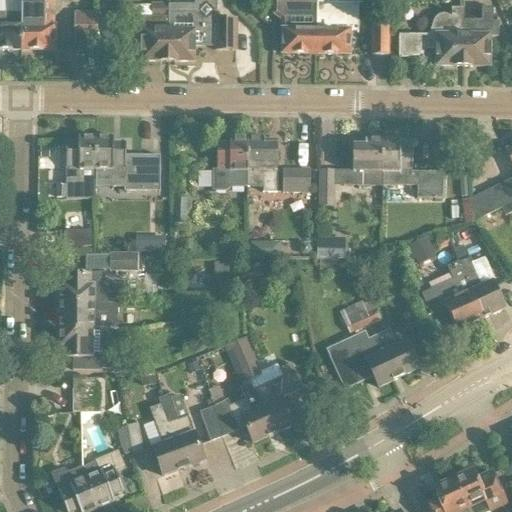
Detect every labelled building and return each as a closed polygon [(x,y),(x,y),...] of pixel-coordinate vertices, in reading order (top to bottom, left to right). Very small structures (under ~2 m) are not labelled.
[(21,15),(21,52),(54,53),(54,0),(22,0),(23,15),(21,15)] [(97,0),(98,13),(98,28),(110,28),(110,0),(97,0)] [(315,56),(316,5),(273,4),(273,17),(282,23),(282,56),(315,56)] [(316,5),(315,56),(349,57),(349,33),(359,33),(359,5),(316,5)] [(168,15),(168,6),(152,6),(152,19),(141,18),(141,64),(167,64),(168,15)] [(463,22),(462,69),(489,69),(489,39),(498,39),(498,23),(496,23),(496,18),(492,18),(492,9),(481,9),(481,22),(463,22)] [(462,69),(463,22),(463,10),(451,10),(450,16),(445,16),(440,17),(436,20),(433,24),(428,37),(398,37),(398,59),(422,59),(425,50),(436,50),(436,68),(462,69)] [(98,28),(98,13),(74,13),(75,45),(98,45),(98,28)] [(0,52),(21,52),(21,15),(0,15),(0,52)] [(217,18),(217,29),(203,28),(203,24),(195,16),(168,15),(167,64),(194,64),(194,48),(215,48),(215,52),(236,53),(236,18),(217,18)] [(373,21),(373,56),(390,57),(390,21),(373,21)] [(95,171),(96,139),(78,139),(78,145),(66,145),(65,171),(78,171),(78,183),(66,183),(66,187),(56,187),(56,200),(66,200),(66,201),(95,201),(96,182),(96,171),(95,171)] [(160,158),(125,158),(125,146),(113,145),(113,139),(96,139),(95,171),(96,171),(96,182),(125,182),(125,193),(159,193),(160,158)] [(247,189),(247,141),(230,141),(230,147),(217,147),(217,172),(213,171),(213,192),(227,193),(232,189),(247,189)] [(247,141),(247,189),(264,189),(264,194),(277,194),(277,147),(265,147),(265,141),(247,141)] [(382,187),(382,142),(365,142),(365,148),(353,148),(352,173),(343,173),(343,187),(382,187)] [(382,142),(382,187),(418,188),(418,200),(442,200),(442,175),(412,174),(412,149),(400,148),(400,142),(382,142)] [(511,147),(505,151),(511,167),(511,180),(470,201),(479,221),(503,210),(506,217),(511,214),(511,147)] [(48,148),(40,148),(40,159),(48,159),(48,148)] [(283,195),(311,195),(311,172),(283,172),(283,195)] [(334,208),(335,187),(335,173),(320,173),(319,208),(334,208)] [(186,209),(173,209),(173,225),(186,226),(186,209)] [(92,233),(83,233),(63,234),(64,249),(76,249),(76,252),(87,252),(87,248),(92,248),(92,233)] [(319,262),(339,262),(343,262),(343,250),(332,250),(332,240),(318,239),(317,261),(319,262)] [(435,244),(438,252),(449,248),(445,239),(435,244)] [(152,241),(152,252),(163,252),(163,241),(152,241)] [(427,241),(411,249),(419,267),(435,259),(427,241)] [(254,245),(254,259),(280,259),(280,245),(254,245)] [(464,276),(484,321),(504,311),(491,282),(482,287),(470,260),(469,261),(463,247),(454,252),(459,264),(457,265),(462,277),(464,276)] [(110,256),(110,273),(138,274),(138,257),(110,256)] [(231,263),(213,264),(215,287),(233,285),(231,263)] [(456,333),(484,321),(464,276),(462,277),(457,265),(448,269),(454,282),(421,296),(430,317),(446,310),(456,333)] [(261,268),(244,273),(251,294),(268,289),(261,268)] [(95,304),(108,305),(108,292),(104,288),(104,276),(67,275),(67,288),(60,288),(60,305),(95,305),(95,304)] [(227,295),(218,298),(221,310),(231,307),(227,295)] [(362,304),(371,324),(379,320),(370,300),(362,304)] [(60,330),(94,331),(94,330),(108,330),(109,305),(108,305),(95,304),(95,305),(60,305),(60,306),(61,306),(61,329),(60,329),(60,330)] [(349,335),(371,324),(362,304),(340,314),(349,335)] [(94,359),(94,331),(60,330),(60,348),(66,348),(66,360),(72,360),(72,372),(103,373),(103,371),(112,371),(112,359),(94,359)] [(378,336),(398,381),(418,371),(405,342),(395,347),(389,332),(378,336)] [(330,358),(329,359),(344,392),(373,379),(378,390),(398,381),(378,336),(368,341),(345,352),(348,358),(335,364),(333,365),(330,358)] [(249,383),(250,383),(262,377),(245,340),(241,342),(251,366),(243,369),(249,383)] [(253,391),(250,383),(249,383),(243,369),(251,366),(241,342),(225,349),(242,389),(240,390),(245,401),(231,407),(228,402),(214,409),(223,439),(245,429),(253,446),(273,437),(253,391)] [(187,367),(190,375),(200,371),(197,364),(187,367)] [(253,391),(273,437),(293,428),(281,401),(302,391),(291,366),(280,371),(283,378),(253,391)] [(154,377),(141,379),(142,388),(156,386),(154,377)] [(84,403),(98,403),(98,380),(73,380),(73,392),(84,392),(84,403)] [(98,414),(98,403),(84,403),(84,392),(73,392),(73,414),(98,414)] [(160,407),(184,471),(204,464),(188,418),(177,422),(169,397),(158,401),(160,407)] [(163,479),(184,471),(160,407),(149,410),(161,444),(161,446),(152,449),(163,479)] [(214,443),(223,439),(214,409),(199,414),(210,444),(214,443)] [(139,425),(128,427),(132,455),(143,453),(139,425)] [(85,480),(98,511),(114,504),(112,499),(123,494),(115,474),(125,470),(118,453),(95,462),(94,463),(99,474),(85,480)] [(85,480),(81,469),(65,475),(64,471),(51,476),(65,511),(79,511),(94,511),(98,511),(85,480)] [(453,482),(466,511),(467,511),(466,511),(494,511),(506,507),(493,478),(477,485),(472,474),(453,482)] [(466,511),(453,482),(433,491),(439,503),(429,508),(430,511),(466,511)]
